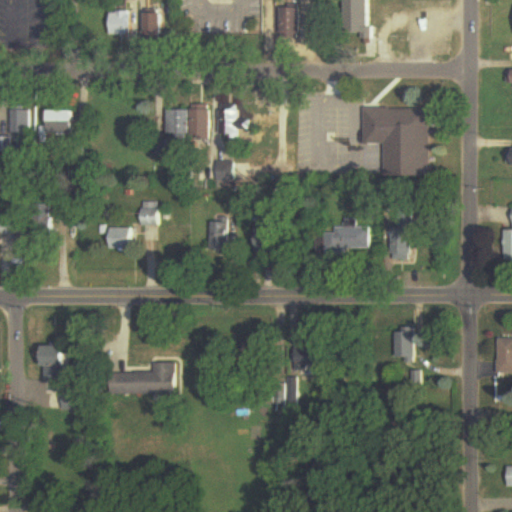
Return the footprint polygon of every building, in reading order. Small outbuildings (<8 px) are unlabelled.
[(134,38),(134,3),(136,3),(136,0),(127,0),(127,14),(111,13),(111,38),(134,38)] [(349,0),(349,42),(373,42),(373,0),(349,0)] [(304,5),(284,5),(284,41),(304,41),(304,5)] [(148,13),(148,40),(165,40),(165,13),(148,13)] [(223,141),(247,141),(247,132),(253,132),(253,121),(243,121),(243,106),(223,106),(223,141)] [(195,108),(195,141),(214,141),(214,108),(195,108)] [(0,138),(0,155),(17,155),(17,154),(34,154),(34,109),(15,109),(15,139),(0,138)] [(367,110),(367,146),(388,146),(388,177),(433,177),(433,110),(367,110)] [(79,136),(79,112),(51,112),(51,136),(79,136)] [(170,112),(170,138),(192,138),(192,112),(170,112)] [(162,204),(145,204),(145,228),(162,228),(162,204)] [(0,217),(0,240),(20,240),(20,217),(0,217)] [(236,253),(236,224),(216,224),(216,253),(236,253)] [(260,225),(260,254),(284,254),(284,225),(260,225)] [(414,229),(395,229),(395,264),(414,264),(414,229)] [(138,230),(113,230),(113,251),(138,251),(138,230)] [(373,253),(373,230),(327,230),(327,253),(373,253)] [(400,364),(419,364),(419,330),(400,330),(400,364)] [(501,375),(511,374),(511,340),(501,340),(501,375)] [(49,348),(49,382),(75,382),(75,348),(49,348)] [(300,373),(315,373),(315,351),(291,351),(290,409),(300,409),(300,373)] [(119,374),(119,395),(181,396),(181,365),(158,364),(158,374),(119,374)] [(68,411),(88,411),(88,393),(68,393),(68,411)]
